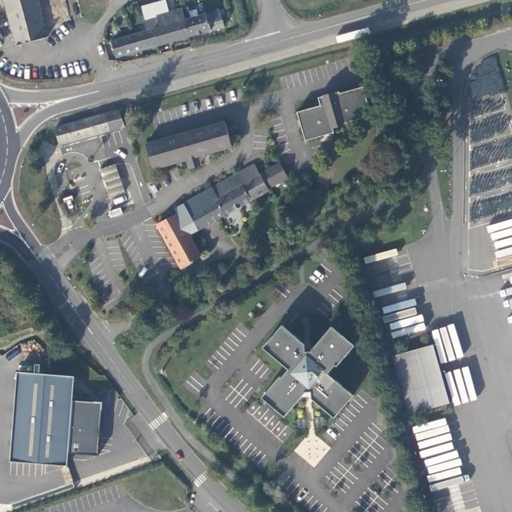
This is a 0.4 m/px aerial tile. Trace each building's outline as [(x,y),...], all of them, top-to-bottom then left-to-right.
[(46,36),(36,0),(3,0),(16,44),(46,36)] [(117,55),(189,35),(185,18),(181,5),(141,17),(145,31),(112,40),(117,55)] [(185,18),(189,35),(224,25),(220,7),(185,18)] [(297,112),(305,141),(334,133),(333,128),(344,125),(343,124),(345,123),(371,116),(363,87),(340,93),(339,92),(318,98),(320,106),(297,112)] [(123,126),(118,110),(54,127),(58,143),(123,126)] [(225,122),(146,144),(153,170),(188,160),(186,154),(196,152),(197,157),(232,147),(225,122)] [(43,140),(36,153),(49,159),(55,146),(43,140)] [(196,152),(186,154),(188,160),(190,168),(200,166),(197,157),(196,152)] [(245,167),(183,201),(186,206),(199,228),(289,179),(279,162),(250,177),(245,167)] [(110,196),(124,191),(119,175),(115,164),(100,169),(104,181),(110,196)] [(63,198),(68,213),(76,210),(71,195),(63,198)] [(199,228),(186,206),(175,212),(188,235),(199,228)] [(155,223),(180,266),(198,255),(188,235),(175,212),(155,223)] [(354,345),(332,326),(311,350),(312,351),(305,351),(305,344),(282,325),(263,348),(288,370),(281,378),(279,376),(262,397),(284,417),(305,392),(311,392),(311,398),(334,418),(353,395),(328,374),(335,365),(337,366),(354,345)] [(392,356),(403,397),(444,385),(433,345),(392,356)] [(18,374),(11,462),(66,466),(67,453),(71,401),(73,378),(18,374)] [(444,385),(403,397),(408,414),(449,403),(444,385)] [(101,404),(71,401),(67,453),(97,456),(101,404)]
